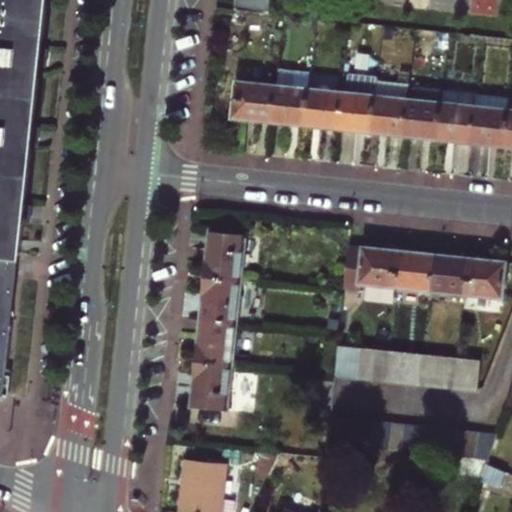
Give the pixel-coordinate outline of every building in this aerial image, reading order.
[(0,0),(0,397),(4,398),(7,373),(22,221),(24,203),(30,144),(32,124),(38,66),(40,47),(44,0),(0,0)] [(271,9),(271,0),(237,0),(237,5),(271,9)] [(49,48),(40,47),(38,66),(47,67),(49,48)] [(345,70),(343,94),(339,130),(372,133),(376,97),(378,82),(379,77),(379,73),(345,70)] [(372,133),(405,137),(410,101),(411,86),(412,80),(379,77),(378,82),(376,97),(372,133)] [(272,122),(276,86),(237,82),(233,118),(272,122)] [(310,90),(276,86),(272,122),(306,126),(310,90)] [(413,101),(410,101),(405,137),(440,140),(445,91),(415,88),(413,101)] [(306,126),(339,130),(343,94),(310,90),(306,126)] [(440,140),(473,144),(478,95),(445,91),(440,140)] [(478,95),(473,144),(506,148),(510,112),(511,99),(478,95)] [(41,126),(32,124),(30,144),(39,145),(41,126)] [(33,204),(24,203),(22,221),(31,222),(33,204)] [(210,231),(204,279),(241,283),(246,236),(210,231)] [(363,285),(401,289),(404,254),(349,248),(345,290),(362,292),(363,285)] [(401,289),(433,292),(437,257),(404,254),(401,289)] [(437,257),(433,292),(465,295),(469,260),(437,257)] [(508,264),(469,260),(465,295),(505,299),(508,264)] [(236,324),(241,283),(204,279),(200,320),(236,324)] [(231,367),(236,324),(200,320),(195,363),(231,367)] [(339,347),(336,378),(357,380),(360,349),(339,347)] [(357,380),(374,382),(377,351),(360,349),(357,380)] [(377,351),(374,382),(389,384),(392,353),(377,351)] [(389,384),(405,385),(408,354),(394,353),(392,353),(389,384)] [(419,387),(422,356),(408,354),(405,385),(419,387)] [(434,388),(437,357),(426,356),(422,356),(419,387),(434,388)] [(434,388),(449,390),(453,358),(437,357),(434,388)] [(464,391),(467,360),(459,359),(453,358),(449,390),(464,391)] [(482,361),(467,360),(464,391),(478,393),(482,361)] [(190,407),(226,411),(231,367),(195,363),(190,407)] [(12,373),(7,373),(4,398),(0,397),(0,404),(9,405),(12,373)] [(329,444),(345,446),(348,420),(332,419),(329,444)] [(361,447),(363,422),(348,420),(345,446),(361,447)] [(361,447),(375,449),(378,423),(363,422),(361,447)] [(378,423),(375,449),(390,450),(393,425),(378,423)] [(390,450),(405,452),(408,426),(393,425),(390,450)] [(420,453),(423,428),(408,426),(405,452),(420,453)] [(420,453),(436,455),(438,429),(423,428),(420,453)] [(438,429),(436,455),(450,456),(453,430),(438,429)] [(450,456),(464,457),(467,432),(453,430),(450,456)] [(467,432),(464,457),(478,459),(481,433),(467,432)] [(491,460),(499,435),(481,433),(478,459),(491,460)] [(282,455),(262,453),(257,471),(270,477),(282,455)] [(220,511),(226,465),(185,460),(178,511),(220,511)] [(511,476),(489,465),(485,476),(484,479),(506,489),(511,476)]
